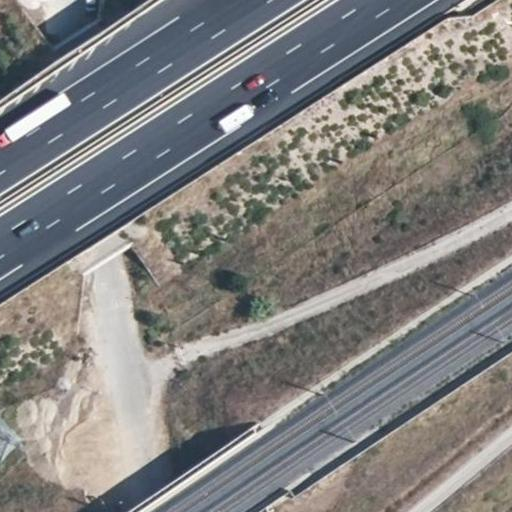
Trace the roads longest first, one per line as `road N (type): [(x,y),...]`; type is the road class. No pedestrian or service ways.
road 1 (residential): [(83,0),(105,259),(147,511)]
road 2 (motorway): [(0,248),(386,0)]
road 3 (motorway): [(253,0),(0,163)]
